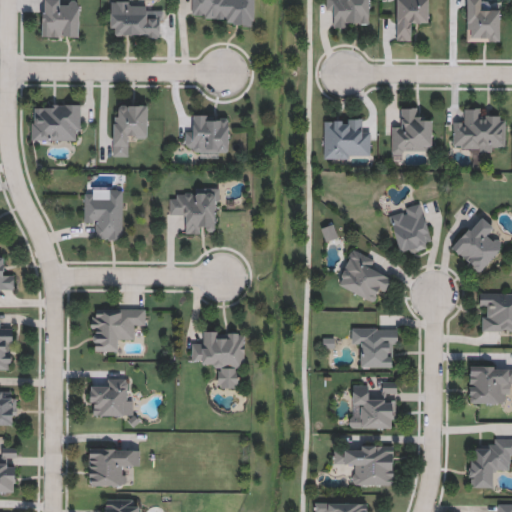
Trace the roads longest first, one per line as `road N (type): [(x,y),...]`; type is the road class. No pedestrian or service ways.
road 1 (residential): [(9,0),(16,184),(54,277),(52,511)]
road 2 (residential): [(421,511),(435,389),(435,295)]
road 3 (residential): [(9,72),(222,73)]
road 4 (residential): [(511,77),(340,75)]
road 5 (residential): [(54,277),(218,275)]
